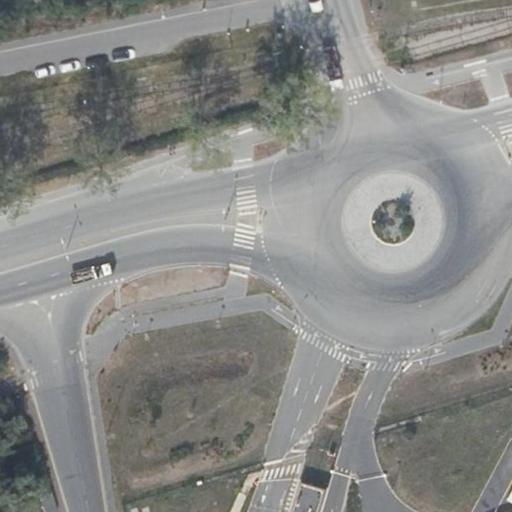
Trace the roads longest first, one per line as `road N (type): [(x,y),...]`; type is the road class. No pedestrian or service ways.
road 1 (secondary): [(345,179),(183,197),(0,249)]
road 2 (secondary): [(37,284),(169,249),(244,249),(340,265)]
road 3 (unclassified): [(37,284),(87,511)]
road 4 (unclassified): [(328,0),(375,161)]
road 5 (secondary): [(340,265),(374,288),(414,287),(447,263),(459,224)]
